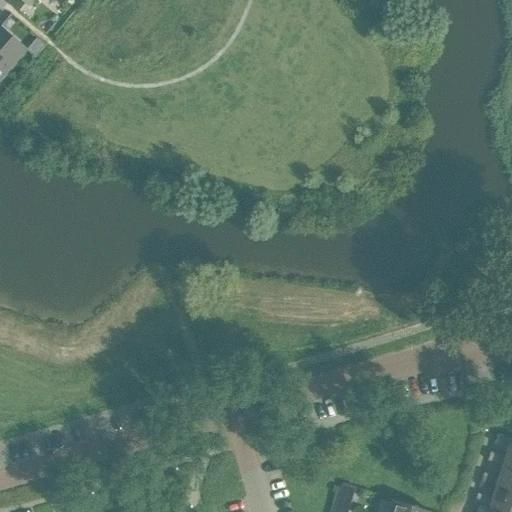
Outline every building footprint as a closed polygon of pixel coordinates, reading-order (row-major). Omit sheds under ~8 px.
[(28,0),(2,0),(18,12),(28,0)] [(0,74),(23,48),(0,28),(0,74)] [(45,45),(37,39),(28,50),(35,56),(45,45)] [(511,468),(511,443),(509,443),(502,465),(511,468)] [(500,459),(500,454),(490,451),(487,461),(498,464),(500,459)] [(511,490),(511,468),(502,465),(496,485),(511,490)] [(493,480),(494,475),(484,472),(481,482),(492,485),(493,480)] [(511,511),(511,490),(496,485),(490,505),(511,511)] [(487,501),(487,495),(477,493),(475,502),(486,505),(487,501)] [(429,511),(430,511),(393,500),(392,500),(388,511),(429,511)]
